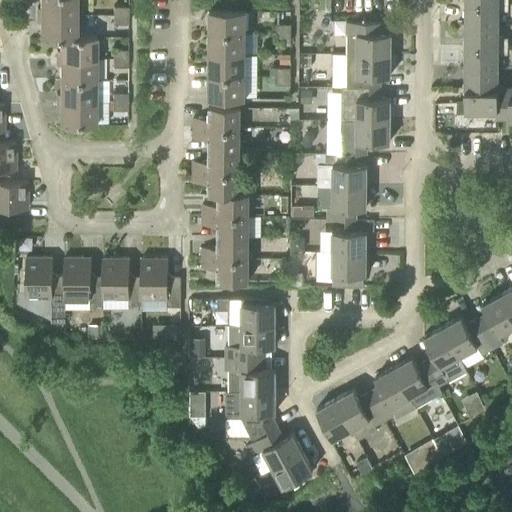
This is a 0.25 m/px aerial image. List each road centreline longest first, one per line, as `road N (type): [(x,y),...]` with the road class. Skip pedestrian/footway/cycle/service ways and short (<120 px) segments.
road 1 (residential): [(39,163),(60,230),(143,230),(170,220),(169,159)]
road 2 (residential): [(410,318),(296,318),(295,398)]
road 3 (residential): [(39,163),(2,0)]
road 4 (residential): [(422,161),(421,0)]
road 5 (residential): [(410,318),(414,170),(422,161)]
road 6 (residential): [(169,159),(176,0)]
road 7 (residential): [(295,398),(410,328),(410,318)]
road 8 (residential): [(39,163),(169,159)]
road 9 (residential): [(511,255),(493,264),(447,165)]
